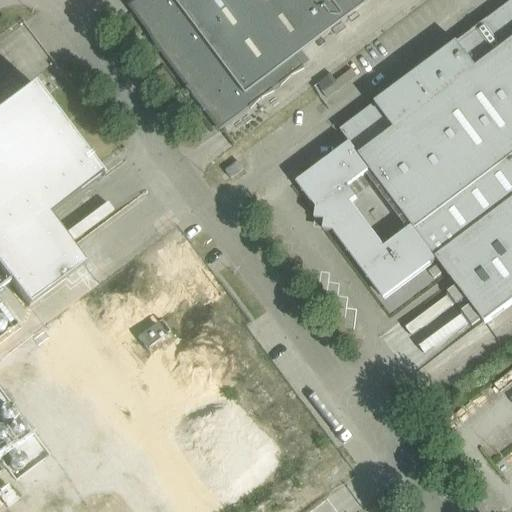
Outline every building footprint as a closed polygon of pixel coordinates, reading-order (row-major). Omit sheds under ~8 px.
[(135,0),(128,6),(145,29),(147,27),(159,44),(155,46),(186,87),(184,88),(195,99),(202,112),(204,111),(218,130),(247,108),(249,110),(259,99),(273,92),(271,90),(277,85),(279,87),(290,77),(303,70),(293,57),(369,0),(135,0)] [(350,144),(344,148),(297,183),(316,209),(315,220),(325,221),(323,231),(334,233),(384,300),(437,260),(448,275),(485,325),(511,304),(511,0),(410,77),(343,128),(339,131),(350,144)] [(82,263),(71,248),(48,217),(102,176),(34,85),(0,110),(0,269),(28,307),(85,264),(84,262),(82,263)] [(237,161),(224,171),(230,179),(243,169),(237,161)] [(214,280),(160,321),(168,332),(164,336),(155,324),(138,337),(119,311),(0,399),(0,511),(270,511),(265,505),(279,494),(274,487),(271,483),(321,446),(297,413),(281,425),(259,396),(274,385),(263,370),(257,375),(247,361),(238,368),(229,355),(235,351),(225,337),(239,327),(219,300),(225,295),(214,280)]
